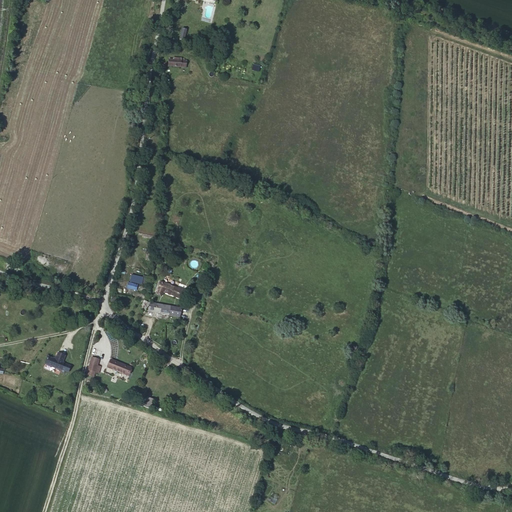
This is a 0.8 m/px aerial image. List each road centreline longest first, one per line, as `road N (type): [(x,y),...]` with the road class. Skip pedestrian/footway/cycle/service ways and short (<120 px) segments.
road 1 (unclassified): [(511,495),(267,422),(122,324),(106,304)]
road 2 (unclassified): [(106,304),(144,156),(165,0)]
road 3 (track): [(44,511),(106,304)]
